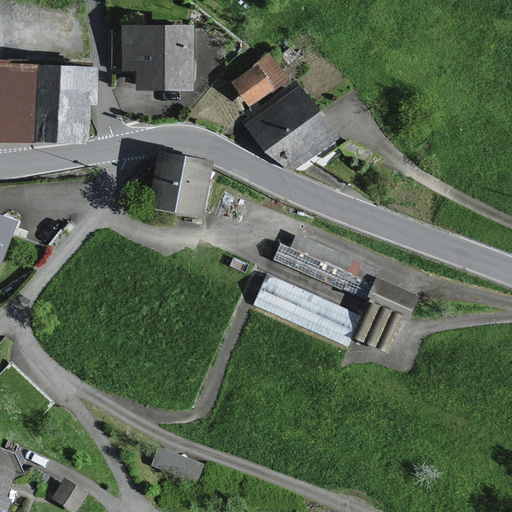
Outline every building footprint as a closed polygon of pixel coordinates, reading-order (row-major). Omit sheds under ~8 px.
[(184,90),(184,32),(123,32),(123,69),(137,69),(137,89),(184,90)] [(89,103),(90,74),(0,70),(0,138),(80,142),(82,103),(89,103)] [(265,93),(251,71),(230,84),(244,106),(265,93)] [(241,119),(264,151),(292,167),(328,142),(289,86),(241,119)] [(204,169),(154,161),(147,209),(196,217),(204,169)] [(0,249),(8,226),(0,222),(0,249)] [(383,282),(393,258),(309,224),(299,248),(282,241),(274,260),(378,302),(361,344),(398,359),(423,298),(383,282)] [(266,272),(254,302),(344,336),(356,306),(266,272)]
